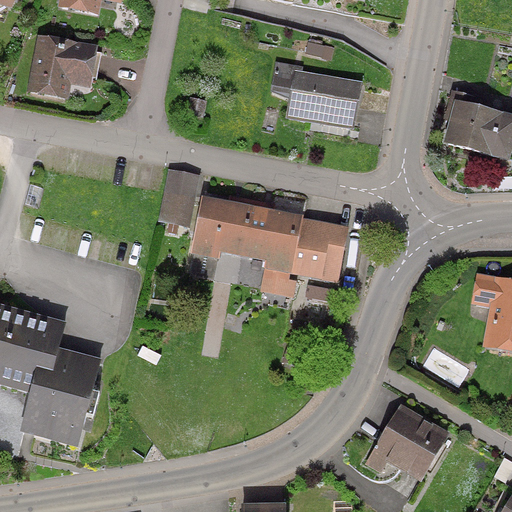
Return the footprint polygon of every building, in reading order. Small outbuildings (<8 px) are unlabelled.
[(0,0),(0,4),(12,9),(15,0),(0,0)] [(58,0),(58,6),(99,13),(101,0),(106,0),(121,3),(121,0),(58,0)] [(98,45),(39,34),(28,91),(68,99),(71,84),(91,88),(92,78),(97,52),(98,45)] [(325,45),(308,42),(306,53),(322,57),(322,58),(332,60),(335,47),(325,45)] [(102,52),(97,52),(92,78),(97,79),(102,52)] [(271,90),(289,99),(286,117),(354,129),(362,82),(303,71),(304,66),(276,61),(271,90)] [(455,98),(474,103),(476,96),(452,90),(444,119),(449,120),(455,98)] [(511,113),(474,103),(455,98),(449,120),(443,142),(510,160),(511,151),(511,113)] [(170,168),(159,221),(190,228),(201,175),(170,168)] [(221,252),(243,256),(253,205),(202,195),(192,253),(219,259),(221,252)] [(304,215),(253,205),(243,256),(266,260),(265,268),(292,273),(303,218),(304,215)] [(349,227),(303,218),(292,273),(338,283),(349,227)] [(292,273),(265,268),(260,292),(294,298),(298,280),(291,279),(292,273)] [(489,308),(483,347),(511,352),(511,279),(476,272),(472,304),(489,308)] [(335,290),(309,284),(306,296),(333,302),(335,290)] [(38,365),(53,370),(60,347),(67,322),(0,303),(0,384),(30,392),(38,365)] [(102,359),(60,347),(53,370),(38,365),(30,392),(20,431),(78,447),(88,412),(94,389),(102,359)] [(100,391),(94,389),(88,412),(93,414),(100,391)] [(450,433),(401,404),(366,464),(381,473),(387,462),(422,482),(428,471),(444,443),(450,433)] [(447,445),(444,443),(428,471),(431,473),(447,445)] [(511,511),(511,496),(502,511),(511,511)] [(286,511),(286,503),(242,503),(241,511),(286,511)]
